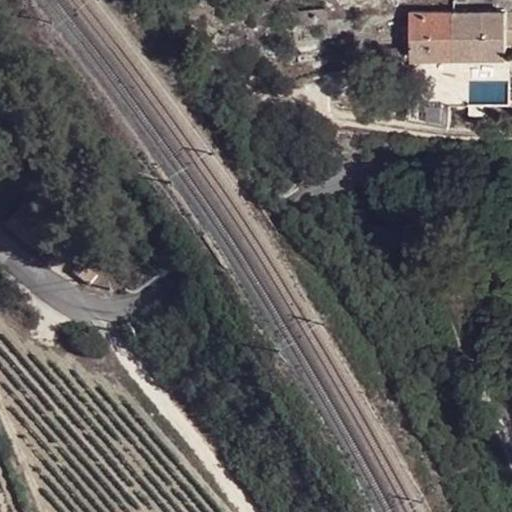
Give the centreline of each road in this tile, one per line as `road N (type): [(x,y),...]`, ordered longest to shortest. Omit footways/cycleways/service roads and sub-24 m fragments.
road 1 (unclassified): [(0,254),(35,291),(101,309),(142,299),(283,203)]
road 2 (track): [(101,309),(150,391),(248,511)]
road 3 (unclassified): [(511,158),(475,165),(391,158),(283,203)]
